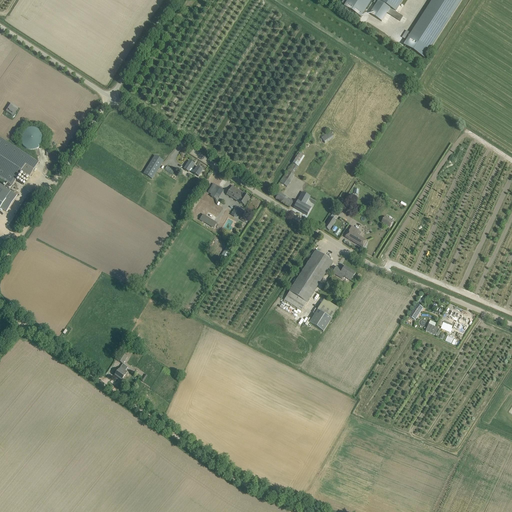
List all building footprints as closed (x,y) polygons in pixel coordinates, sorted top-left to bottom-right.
[(345,6),(344,7),(361,18),(372,0),(378,0),(379,0),(378,1),(379,1),(390,8),(394,11),(395,12),(402,0),(348,0),(349,0),(348,2),(345,6)] [(433,0),(411,34),(409,37),(413,39),(411,43),(415,46),(418,42),(430,50),(462,0),(433,0)] [(6,111),(13,116),(18,108),(11,103),(6,111)] [(28,128),(26,129),(23,132),(22,133),(21,136),(20,140),(21,142),(22,144),(23,147),(25,148),(28,150),(30,150),(32,150),(33,150),(34,150),(36,149),(39,148),(39,147),(41,145),(42,142),(43,139),(43,137),(42,134),(41,133),(40,131),(38,130),(36,129),(34,128),(32,128),(28,128)] [(333,137),(332,135),(330,132),(321,138),(325,143),(333,137)] [(0,177),(7,182),(12,186),(21,173),(29,178),(39,163),(0,137),(0,177)] [(152,179),(163,161),(155,156),(143,174),(152,179)] [(198,177),(200,175),(203,171),(197,167),(197,168),(193,165),(194,164),(189,161),(184,169),(188,172),(191,169),(195,171),(193,173),(198,177)] [(287,172),(280,183),(287,187),(294,176),(293,175),(287,172)] [(0,209),(1,208),(7,212),(17,196),(0,184),(0,209)] [(213,184),(207,193),(209,194),(211,195),(210,196),(216,200),(218,197),(219,198),(224,190),(220,188),(213,184)] [(235,200),(241,192),(232,186),(229,190),(227,194),(235,200)] [(244,205),(246,202),(249,198),(243,194),(243,193),(241,192),(235,200),(244,205)] [(290,208),(292,203),(294,202),(279,193),(275,199),(290,208)] [(307,215),(309,211),(311,208),(304,205),(309,196),(303,193),(294,208),(307,215)] [(241,210),(236,207),(231,216),(236,218),(241,210)] [(216,223),(207,218),(203,215),(200,220),(204,222),(214,228),(216,223)] [(390,227),(394,221),(385,216),(382,222),(390,227)] [(329,231),(336,221),(331,217),(324,228),(329,231)] [(335,231),(334,234),(338,236),(342,229),(334,225),(332,230),(335,231)] [(352,226),(345,238),(362,248),(366,242),(362,239),(363,239),(363,238),(360,237),(359,238),(356,236),(359,230),(352,226)] [(229,244),(222,255),(223,256),(227,258),(234,247),(230,244),(229,244)] [(301,311),(330,267),(333,262),(316,251),(284,300),(301,311)] [(351,281),(353,277),(355,273),(351,270),(350,271),(344,267),(342,271),(336,267),(332,273),(342,279),(343,276),(351,281)] [(317,310),(309,323),(323,332),(332,319),(338,308),(324,299),(317,310)] [(423,308),(417,304),(409,317),(415,320),(423,308)] [(449,314),(448,317),(449,318),(456,322),(453,329),(457,331),(463,334),(467,326),(461,323),(459,323),(462,316),(459,314),(456,312),(456,313),(452,311),(450,315),(449,314)] [(429,324),(426,331),(437,336),(440,329),(435,327),(429,324)] [(445,341),(452,344),(454,338),(448,335),(445,341)] [(123,364),(126,359),(127,357),(121,354),(117,361),(123,364)] [(126,375),(127,372),(120,367),(119,370),(115,376),(122,380),(126,375)]
